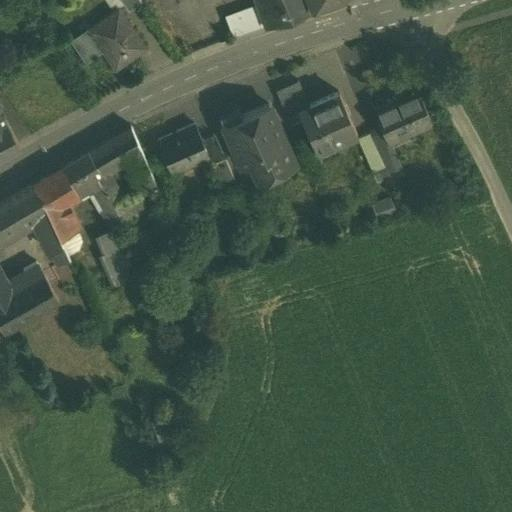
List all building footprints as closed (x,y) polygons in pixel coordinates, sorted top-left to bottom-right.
[(140,2),(139,0),(119,0),(128,12),(140,2)] [(255,0),(258,6),(265,25),(312,8),(309,0),(255,0)] [(309,0),(312,8),(334,0),(309,0)] [(265,25),(258,6),(225,18),(231,37),(265,25)] [(117,9),(88,30),(104,53),(115,68),(144,48),(117,9)] [(104,53),(88,30),(70,43),(86,66),(104,53)] [(298,81),(276,90),(287,116),(298,111),(298,110),(300,110),(309,106),(298,81)] [(418,91),(373,110),(380,127),(387,144),(390,143),(432,125),(418,91)] [(309,106),(300,110),(298,110),(298,111),(310,138),(305,140),(311,154),(332,145),(332,144),(355,134),(357,134),(339,92),(337,93),(338,94),(309,106)] [(269,104),(223,125),(240,166),(251,161),(258,175),(293,160),(269,104)] [(0,157),(20,147),(7,123),(0,127),(0,157)] [(194,124),(157,140),(171,173),(208,157),(201,140),(194,124)] [(387,144),(380,127),(370,132),(385,169),(389,176),(402,170),(390,143),(387,144)] [(385,169),(370,132),(357,138),(373,174),(385,169)] [(214,135),(201,140),(208,157),(222,190),(236,184),(214,135)] [(114,136),(88,151),(101,173),(106,171),(125,159),(114,136)] [(88,151),(62,166),(78,193),(90,187),(99,182),(96,177),(101,173),(88,151)] [(62,166),(34,183),(46,209),(58,234),(78,225),(66,202),(78,193),(62,166)] [(144,167),(139,170),(142,177),(141,178),(143,182),(139,184),(141,187),(151,181),(144,167)] [(123,198),(106,171),(101,173),(96,177),(99,182),(110,202),(111,204),(123,198)] [(110,202),(99,182),(90,187),(100,206),(104,204),(105,205),(110,202)] [(34,183),(0,203),(0,237),(32,219),(46,209),(34,183)] [(137,189),(123,198),(111,204),(122,223),(147,208),(137,189)] [(111,204),(110,202),(105,205),(104,204),(100,206),(103,210),(100,211),(110,230),(122,223),(111,204)] [(58,234),(46,209),(32,219),(50,251),(61,245),(58,234)] [(116,232),(99,240),(105,252),(122,245),(116,232)] [(105,252),(100,254),(113,285),(135,275),(122,245),(105,252)] [(69,259),(52,268),(60,279),(76,270),(69,259)] [(0,277),(0,324),(4,332),(58,300),(42,272),(8,292),(0,277)]
